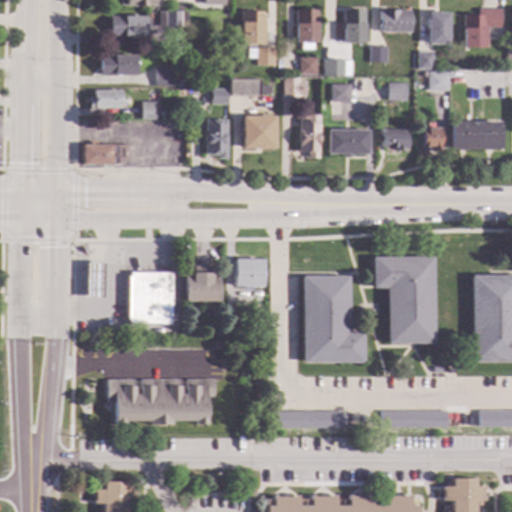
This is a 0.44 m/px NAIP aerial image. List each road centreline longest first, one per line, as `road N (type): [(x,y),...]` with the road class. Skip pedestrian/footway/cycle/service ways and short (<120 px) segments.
road 1 (tertiary): [(53,221),(279,219),(494,205)]
road 2 (tertiary): [(494,205),(54,193)]
road 3 (secondary): [(21,221),(20,419),(32,490)]
road 4 (secondary): [(26,0),(21,193)]
